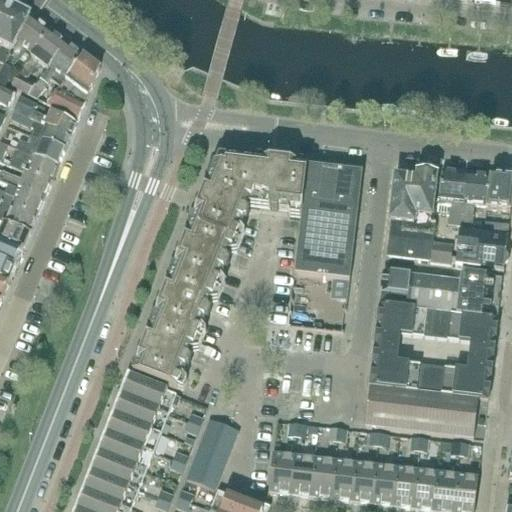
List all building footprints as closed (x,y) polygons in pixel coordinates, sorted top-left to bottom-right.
[(511,8),(511,0),(500,0),(500,7),(511,8)] [(0,68),(4,70),(12,56),(30,20),(0,4),(0,68)] [(32,58),(50,35),(30,20),(12,56),(4,70),(0,78),(0,89),(5,92),(13,74),(11,73),(26,54),(32,58)] [(49,71),(67,48),(50,35),(32,58),(20,75),(12,90),(28,99),(37,87),(27,82),(40,64),(49,71)] [(56,96),(84,60),(67,48),(49,71),(40,82),(37,87),(28,99),(37,103),(48,88),(52,84),(57,88),(53,94),(56,96)] [(100,72),(84,60),(56,96),(47,109),(78,124),(85,108),(67,101),(74,92),(88,100),(100,72)] [(5,92),(0,89),(0,106),(9,111),(15,98),(5,92)] [(37,119),(38,118),(18,109),(15,116),(71,140),(76,129),(51,116),(48,123),(37,119)] [(65,155),(71,140),(15,116),(11,123),(33,133),(30,140),(40,144),(65,155)] [(40,144),(30,140),(26,148),(12,142),(9,150),(32,161),(58,171),(65,155),(40,144)] [(0,166),(1,167),(8,151),(0,147),(0,166)] [(215,167),(210,180),(243,191),(244,187),(251,190),(256,191),(250,205),(251,205),(252,205),(287,209),(286,215),(288,215),(290,221),(301,223),(307,169),(227,160),(227,162),(217,168),(215,167)] [(51,188),(58,171),(32,161),(29,169),(15,163),(12,171),(26,177),(51,188)] [(349,285),(363,176),(307,169),(301,223),(295,279),(349,285)] [(22,185),(9,180),(0,176),(0,185),(8,189),(44,204),(51,188),(26,177),(22,185)] [(459,231),(466,178),(442,176),(441,179),(439,205),(451,207),(448,230),(459,231)] [(486,210),(490,181),(466,178),(459,231),(471,233),(475,209),(486,210)] [(232,240),(250,193),(243,191),(210,180),(192,226),(232,240)] [(430,230),(436,182),(418,180),(418,186),(409,185),(409,182),(401,182),(399,183),(396,183),(390,238),(399,239),(401,227),(430,230)] [(511,203),(511,183),(490,181),(486,210),(486,212),(511,215),(511,203)] [(37,221),(44,204),(8,189),(4,196),(0,194),(0,205),(1,206),(37,221)] [(1,206),(0,208),(0,225),(5,227),(30,238),(37,221),(1,206)] [(213,289),(232,240),(192,226),(172,276),(213,289)] [(485,226),(484,236),(492,237),(494,227),(485,226)] [(1,236),(0,235),(0,244),(23,254),(30,238),(5,227),(1,236)] [(494,227),(492,237),(500,238),(501,228),(494,227)] [(501,228),(500,238),(507,239),(508,239),(509,229),(501,228)] [(484,236),(460,233),(458,249),(506,255),(508,239),(507,239),(500,238),(492,237),(484,236)] [(0,264),(16,271),(23,254),(0,244),(0,264)] [(504,276),(506,255),(458,249),(456,259),(431,256),(430,266),(504,276)] [(0,283),(9,288),(16,271),(0,264),(0,283)] [(213,289),(172,276),(153,325),(193,339),(213,289)] [(488,322),(493,281),(461,277),(460,285),(410,279),(408,298),(406,311),(415,312),(427,313),(439,315),(450,316),(456,317),(456,318),(462,319),(463,319),(488,322)] [(9,288),(0,283),(0,303),(2,304),(9,288)] [(406,311),(408,298),(381,295),(379,308),(406,311)] [(415,312),(406,311),(379,308),(375,349),(398,352),(399,338),(411,340),(415,312)] [(423,341),(427,313),(415,312),(411,340),(423,341)] [(436,343),(439,315),(427,313),(423,341),(436,343)] [(439,315),(436,343),(447,344),(450,316),(439,315)] [(459,346),(462,319),(456,318),(456,317),(450,316),(447,344),(459,346)] [(463,319),(462,319),(459,346),(471,348),(469,360),(493,364),(498,323),(463,319)] [(172,392),(193,339),(153,325),(131,381),(144,387),(146,382),(172,392)] [(396,366),(398,352),(375,349),(370,389),(405,394),(408,368),(396,366)] [(489,404),(493,364),(469,360),(467,375),(456,374),(453,399),(489,404)] [(417,395),(420,369),(408,368),(405,394),(417,395)] [(429,397),(432,371),(420,369),(417,395),(429,397)] [(432,371),(429,397),(441,398),(444,372),(432,371)] [(453,399),(456,374),(444,372),(441,398),(453,399)] [(132,511),(177,399),(144,387),(131,381),(79,511),(132,511)] [(474,443),(478,403),(370,390),(365,430),(474,443)] [(188,427),(200,432),(204,423),(192,419),(188,427)] [(239,435),(236,434),(210,424),(187,483),(216,495),(239,435)] [(197,440),(200,432),(188,427),(185,435),(197,440)] [(288,440),(297,441),(299,429),(290,428),(288,440)] [(299,429),(297,441),(305,442),(307,430),(299,429)] [(329,445),(338,446),(339,433),(330,432),(329,445)] [(339,433),(338,446),(346,447),(347,434),(339,433)] [(378,451),(380,438),(371,437),(369,450),(378,451)] [(380,438),(378,451),(387,452),(388,439),(380,438)] [(419,456),(420,443),(412,442),(410,455),(419,456)] [(420,443),(419,456),(427,457),(429,444),(420,443)] [(459,460),(461,448),(452,447),(451,459),(459,460)] [(461,448),(459,460),(468,461),(469,449),(461,448)] [(174,464),(186,469),(189,461),(177,457),(174,464)] [(290,499),(295,460),(273,458),(269,497),(290,499)] [(311,502),(315,463),(295,460),(290,499),(311,502)] [(331,504),(335,465),(315,463),(311,502),(331,504)] [(182,477),(186,469),(174,464),(170,473),(182,477)] [(351,506),(356,468),(335,465),(331,504),(351,506)] [(372,509),(376,470),(356,468),(351,506),(372,509)] [(392,511),(396,472),(376,470),(372,509),(392,511)] [(399,511),(412,511),(416,475),(396,472),(392,511),(399,511)] [(432,511),(437,477),(416,475),(412,511),(432,511)] [(453,511),(457,480),(437,477),(432,511),(453,511)] [(474,511),(478,482),(457,480),(453,511),(474,511)] [(159,503),(171,507),(174,500),(162,495),(159,503)] [(178,504),(190,509),(194,500),(182,495),(178,504)] [(258,511),(218,496),(211,511),(258,511)] [(157,511),(168,511),(171,507),(159,503),(155,511),(157,511)]
